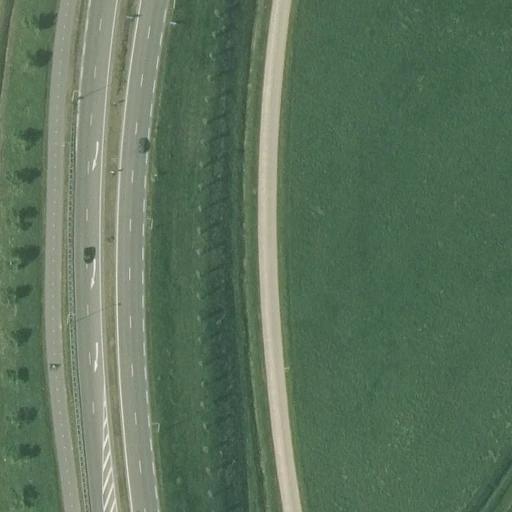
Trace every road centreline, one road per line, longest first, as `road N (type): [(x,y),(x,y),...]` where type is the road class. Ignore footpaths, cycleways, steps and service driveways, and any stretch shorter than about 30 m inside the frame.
road 1 (unclassified): [(292,511),(274,382),(266,189),(281,0)]
road 2 (secondary): [(145,511),(129,268),(135,133),(154,0)]
road 3 (secondary): [(103,0),(86,239),(96,511)]
